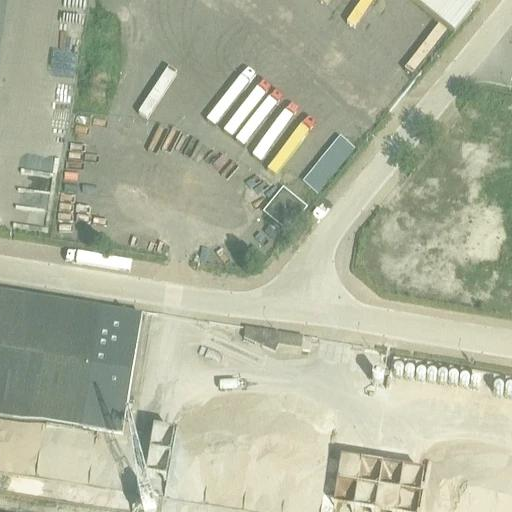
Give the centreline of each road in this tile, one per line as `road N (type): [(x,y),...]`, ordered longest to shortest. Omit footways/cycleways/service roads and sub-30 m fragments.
road 1 (unclassified): [(298,314),(315,255),(471,54)]
road 2 (unclassified): [(298,314),(0,268)]
road 3 (unclassified): [(511,347),(298,314)]
